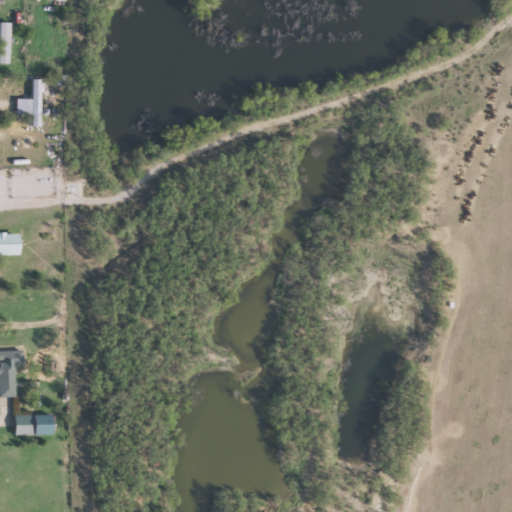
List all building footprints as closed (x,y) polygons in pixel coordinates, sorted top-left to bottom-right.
[(0,46),(30,46),(30,55),(0,55),(0,46)] [(36,125),(27,125),(27,114),(12,114),(12,99),(29,98),(28,86),(35,86),(36,125)] [(0,232),(14,232),(14,254),(0,254),(0,232)] [(19,366),(10,367),(11,397),(0,397),(0,350),(18,350),(19,366)] [(48,434),(30,434),(30,415),(48,415),(48,434)]
